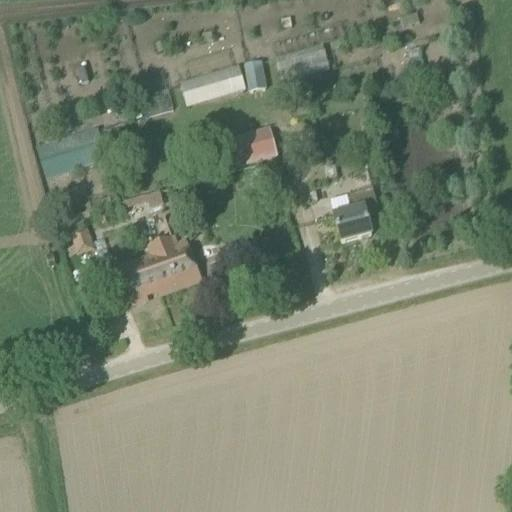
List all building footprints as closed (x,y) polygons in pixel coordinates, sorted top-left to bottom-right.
[(282,84),(331,75),(325,49),(277,58),(282,84)] [(265,91),(261,65),(247,67),(251,93),(265,91)] [(227,74),(182,87),(189,109),(234,96),(227,74)] [(216,175),(277,158),(270,131),(208,148),(216,175)] [(38,153),(46,180),(107,161),(98,134),(38,153)] [(250,186),(253,190),(256,193),(260,194),(265,193),(269,191),(271,187),(273,183),(272,179),(270,175),(266,172),(262,171),(258,171),(254,174),(251,177),(250,181),(250,186)] [(341,245),(372,237),(365,211),(377,208),(372,191),(347,198),(352,213),(334,218),(341,245)] [(160,195),(124,205),(126,211),(149,205),(151,211),(164,208),(160,195)] [(72,235),(73,236),(71,236),(76,248),(78,255),(79,255),(80,256),(93,252),(93,251),(94,250),(87,231),(86,231),(86,230),(72,235)] [(202,283),(188,242),(177,246),(174,238),(147,248),(151,258),(118,269),(132,308),(202,283)]
